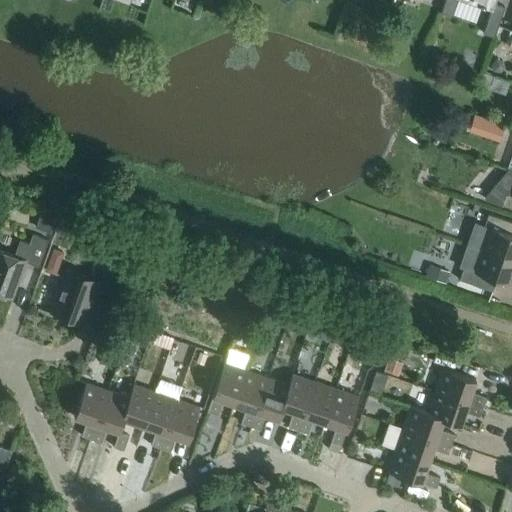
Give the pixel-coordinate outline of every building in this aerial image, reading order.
[(445,0),(442,10),(453,14),(457,0),(469,0),(493,8),(484,33),(495,37),(505,7),(494,3),(495,0),(445,0)] [(511,170),(508,169),(492,188),(504,198),(502,205),(511,208),(511,170)] [(482,250),(511,259),(511,221),(488,213),(484,227),(480,225),(476,228),(470,246),(482,250)] [(39,266),(48,239),(33,234),(29,244),(20,240),(14,255),(0,250),(0,292),(11,297),(24,261),(39,266)] [(511,259),(482,250),(474,271),(463,268),(459,279),(493,291),(497,280),(511,284),(511,259)] [(106,300),(116,271),(94,263),(89,277),(67,269),(52,312),(83,322),(93,295),(106,300)] [(446,282),(449,272),(431,265),(427,275),(446,282)] [(147,329),(147,340),(171,340),(171,329),(147,329)] [(234,404),(246,370),(224,362),(212,396),(213,396),(207,411),(218,415),(223,400),(234,404)] [(442,368),(434,390),(483,407),(487,397),(472,392),(476,379),(442,368)] [(268,377),(246,370),(234,404),(246,408),(241,423),(251,426),(268,377)] [(288,426),(298,430),(315,381),(292,373),(288,384),(289,385),(281,407),(282,408),(293,411),(288,426)] [(288,384),(268,377),(251,426),(261,430),(266,415),(279,419),(282,408),(281,407),(289,385),(288,384)] [(336,388),(315,381),(298,430),(308,433),(313,418),(324,422),(336,388)] [(81,435),(92,439),(108,390),(86,382),(74,416),(87,420),(81,435)] [(381,393),(384,386),(372,382),(370,390),(381,393)] [(124,418),(144,425),(156,391),(133,384),(129,397),(130,397),(123,418),(124,418)] [(336,388),(324,422),(336,426),(331,441),(341,445),(346,430),(347,430),(359,396),(336,388)] [(130,397),(129,397),(108,390),(92,439),(101,442),(107,427),(119,432),(124,418),(123,418),(130,397)] [(483,407),(434,390),(427,411),(427,412),(444,418),(444,419),(461,425),(465,412),(480,417),(483,407)] [(178,399),(156,391),(144,425),(156,429),(151,444),(161,448),(178,399)] [(178,399),(161,448),(171,451),(176,436),(188,440),(200,406),(178,399)] [(410,405),(402,428),(451,444),(455,434),(440,429),(444,419),(444,418),(427,412),(427,411),(410,405)] [(402,428),(395,449),(429,461),(433,449),(448,454),(451,444),(402,428)] [(129,435),(119,432),(114,446),(124,450),(129,435)] [(425,472),(429,461),(395,449),(387,472),(421,483),(422,483),(437,488),(440,478),(425,472)] [(244,511),(288,511),(289,509),(267,502),(265,507),(249,501),(244,511)]
